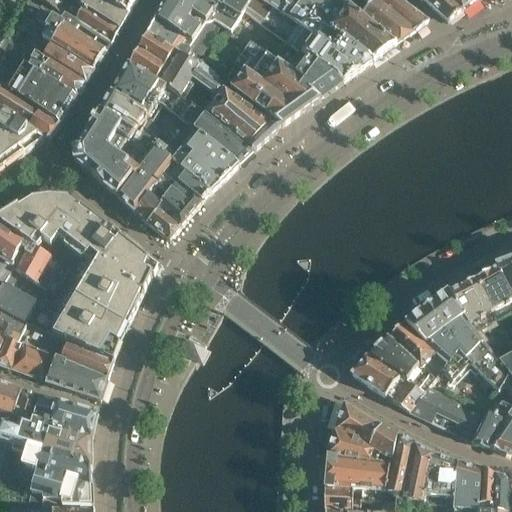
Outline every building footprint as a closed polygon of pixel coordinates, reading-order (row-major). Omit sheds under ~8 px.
[(47,0),(44,5),(59,13),(67,0),(47,0)] [(67,0),(59,13),(75,22),(80,25),(80,26),(112,47),(112,46),(120,31),(67,0)] [(67,0),(120,31),(128,17),(116,12),(117,10),(97,0),(67,0)] [(97,0),(117,10),(116,12),(128,17),(129,17),(138,0),(97,0)] [(155,21),(187,41),(192,45),(210,20),(231,33),(241,18),(224,7),(220,5),(213,0),(167,0),(166,3),(157,19),(156,21),(155,21)] [(228,0),(224,7),(241,18),(245,12),(252,1),(251,0),(228,0)] [(252,0),(252,1),(245,12),(263,25),(273,9),(263,3),(258,0),(252,0)] [(303,29),(310,33),(334,49),(342,40),(375,64),(382,59),(381,59),(397,48),(362,18),(355,12),(349,7),(337,0),(265,0),(263,3),(273,9),(303,29)] [(370,8),(362,18),(397,48),(417,34),(375,1),(375,2),(372,0),(361,0),(361,1),(370,8)] [(372,0),(375,2),(375,1),(417,34),(425,27),(426,23),(395,0),(372,0)] [(421,0),(449,25),(464,13),(446,0),(421,0)] [(446,0),(464,13),(479,2),(476,0),(446,0)] [(44,59),(52,47),(95,73),(106,55),(107,54),(65,27),(28,4),(19,19),(25,23),(28,19),(48,32),(42,40),(37,37),(33,44),(25,40),(21,45),(44,59)] [(155,21),(148,34),(175,53),(178,55),(180,56),(201,69),(202,66),(203,65),(190,57),(191,54),(190,51),(186,48),(182,49),(187,41),(155,21)] [(291,47),(299,54),(310,62),(343,86),(375,64),(342,40),(334,49),(303,29),(291,47)] [(148,34),(130,67),(156,83),(175,53),(148,34)] [(9,93),(19,99),(60,128),(78,100),(43,77),(35,73),(35,74),(29,70),(38,56),(7,38),(4,42),(0,49),(0,86),(2,87),(9,92),(9,93)] [(281,131),(314,106),(279,78),(286,69),(263,54),(269,47),(264,44),(261,48),(253,43),(251,45),(249,47),(266,60),(250,77),(245,73),(230,92),(236,96),(281,131)] [(44,59),(50,63),(86,87),(95,73),(52,47),(44,59)] [(343,86),(310,62),(299,54),(286,69),(279,78),(314,106),(343,86)] [(50,63),(38,56),(29,70),(35,74),(35,73),(43,77),(78,100),(86,87),(50,63)] [(180,56),(161,86),(167,90),(182,100),(193,81),(201,69),(180,56)] [(217,100),(205,115),(207,116),(249,151),(253,155),(255,157),(273,139),(278,135),(278,134),(279,133),(278,133),(243,105),(224,91),(217,86),(221,81),(202,66),(201,69),(193,81),(217,100)] [(130,67),(113,96),(149,120),(153,113),(157,105),(167,90),(161,86),(156,83),(130,67)] [(0,113),(39,139),(45,143),(44,144),(47,145),(60,128),(19,99),(9,93),(9,92),(2,87),(0,86),(0,113)] [(103,112),(102,116),(101,116),(100,116),(99,117),(100,118),(98,121),(90,134),(89,133),(88,135),(88,136),(85,139),(81,152),(83,165),(89,175),(92,176),(91,177),(92,178),(91,178),(93,179),(94,178),(95,180),(103,187),(105,187),(104,189),(106,190),(109,191),(112,194),(112,195),(114,196),(117,198),(116,199),(117,200),(132,177),(126,172),(130,167),(129,166),(119,158),(128,145),(129,145),(138,131),(142,124),(147,126),(156,114),(153,113),(149,120),(113,96),(111,98),(112,99),(110,102),(108,104),(103,112)] [(193,108),(181,121),(194,132),(200,137),(200,136),(240,168),(241,167),(241,166),(253,155),(249,151),(207,116),(193,108)] [(0,176),(44,144),(45,143),(39,139),(0,113),(0,176)] [(132,177),(117,200),(128,209),(129,210),(130,210),(134,214),(136,215),(150,197),(173,167),(173,166),(173,165),(173,164),(163,157),(168,151),(158,144),(138,131),(129,145),(128,145),(119,158),(129,166),(130,167),(126,172),(132,177)] [(163,157),(173,164),(173,165),(212,196),(219,189),(221,187),(221,188),(228,180),(240,168),(200,136),(200,137),(194,132),(189,138),(177,149),(168,151),(163,157)] [(212,196),(173,165),(173,166),(173,167),(186,176),(178,186),(202,206),(212,196)] [(178,186),(167,199),(192,218),(202,206),(178,186)] [(150,197),(136,215),(148,225),(162,206),(150,197)] [(0,221),(0,227),(71,273),(55,302),(49,297),(41,310),(37,308),(28,325),(23,340),(27,342),(35,329),(38,330),(114,364),(120,349),(130,328),(146,295),(153,279),(154,276),(154,271),(152,267),(149,264),(136,254),(66,199),(49,198),(33,200),(0,221)] [(167,199),(162,206),(164,208),(160,214),(180,231),(192,218),(167,199)] [(162,206),(148,225),(159,234),(160,235),(166,240),(167,241),(167,240),(172,239),(173,240),(180,231),(160,214),(164,208),(162,206)] [(0,262),(47,295),(55,302),(71,273),(0,227),(0,262)] [(0,293),(4,286),(5,287),(38,305),(37,307),(40,308),(47,295),(0,262),(0,293)] [(511,263),(498,269),(511,298),(511,263)] [(511,298),(498,269),(475,281),(498,323),(511,315),(511,298)] [(475,281),(449,295),(464,319),(491,353),(496,350),(484,335),(500,326),(498,323),(475,281)] [(0,313),(27,328),(26,326),(37,307),(38,305),(5,287),(4,286),(0,293),(0,313)] [(449,295),(406,327),(426,347),(437,357),(448,368),(443,375),(453,385),(470,367),(478,374),(498,395),(502,390),(504,393),(510,401),(511,399),(511,379),(500,364),(491,353),(464,319),(449,295)] [(0,335),(5,338),(4,341),(5,341),(19,345),(27,328),(0,313),(0,335)] [(406,327),(388,342),(419,369),(422,372),(437,357),(426,347),(406,327)] [(27,342),(23,345),(57,360),(108,382),(114,364),(38,330),(35,338),(27,342)] [(204,345),(190,337),(180,355),(200,366),(207,355),(200,352),(204,345)] [(5,341),(0,353),(0,368),(12,373),(22,347),(5,341)] [(388,342),(369,360),(408,383),(419,369),(388,342)] [(22,347),(12,373),(46,386),(48,381),(49,381),(57,360),(23,345),(22,347)] [(511,357),(500,364),(511,379),(511,357)] [(48,381),(46,386),(100,404),(108,382),(57,360),(49,381),(48,381)] [(353,378),(355,379),(366,386),(366,387),(393,404),(407,384),(408,383),(369,360),(353,378)] [(407,384),(393,404),(410,415),(425,396),(434,384),(428,379),(418,392),(407,384)] [(0,385),(0,459),(5,446),(0,444),(0,431),(2,427),(5,420),(13,423),(14,421),(22,393),(0,385)] [(425,396),(410,415),(439,429),(451,401),(430,391),(425,396)] [(32,425),(36,414),(42,400),(22,393),(14,421),(32,425)] [(63,509),(94,510),(93,489),(92,471),(91,442),(48,430),(56,404),(42,400),(32,427),(21,424),(21,425),(5,420),(0,432),(0,443),(7,445),(0,470),(0,500),(29,506),(32,496),(43,499),(43,503),(63,505),(63,509)] [(451,401),(439,429),(469,443),(470,441),(482,415),(451,401)] [(91,442),(97,417),(56,404),(51,419),(48,430),(91,442)] [(475,443),(473,446),(489,451),(506,424),(511,415),(511,411),(502,406),(494,419),(487,416),(474,442),(475,443)] [(346,407),(337,433),(356,440),(360,442),(369,448),(382,428),(360,415),(346,407)] [(511,415),(506,424),(489,451),(489,452),(511,459),(511,415)] [(382,428),(369,448),(368,450),(382,458),(392,464),(398,438),(382,428)] [(337,433),(330,458),(381,464),(382,458),(368,450),(369,448),(360,442),(356,440),(337,433)] [(415,447),(398,438),(392,464),(392,466),(391,466),(385,496),(396,498),(403,500),(415,447)] [(433,457),(415,447),(403,500),(396,498),(396,502),(395,508),(394,511),(407,511),(408,504),(425,507),(426,499),(433,457)] [(433,457),(426,499),(425,507),(443,508),(442,511),(453,511),(457,466),(434,457),(433,457)] [(327,491),(327,492),(353,492),(353,501),(363,502),(362,504),(382,505),(382,496),(385,496),(391,466),(381,464),(330,458),(329,460),(330,460),(327,491)] [(457,466),(453,511),(478,511),(479,506),(481,473),(457,466)] [(481,473),(479,506),(490,506),(489,511),(492,511),(495,477),(481,473)] [(495,477),(492,511),(507,511),(506,484),(504,479),(495,477)] [(353,492),(327,492),(326,511),(381,511),(382,508),(382,505),(362,504),(363,502),(353,501),(353,492)] [(93,511),(94,511),(94,510),(63,509),(63,505),(43,503),(43,499),(32,496),(29,506),(29,511),(27,511),(26,511),(93,511)]
